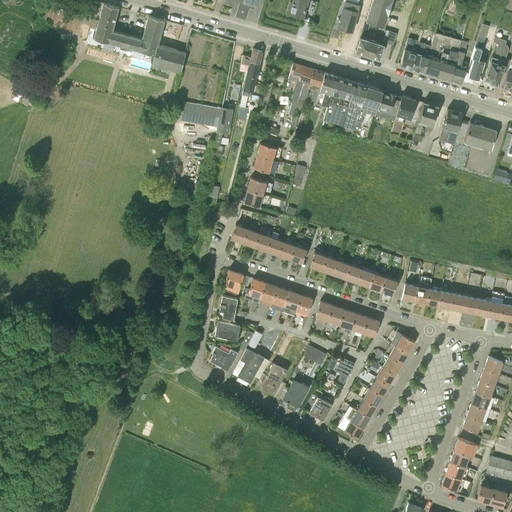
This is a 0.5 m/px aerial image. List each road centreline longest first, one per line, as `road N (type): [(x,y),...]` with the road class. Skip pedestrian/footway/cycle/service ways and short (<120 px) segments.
road 1 (tertiary): [(511,112),(136,0)]
road 2 (residential): [(357,455),(197,367),(216,259)]
road 3 (residential): [(429,327),(216,259)]
road 4 (residential): [(426,489),(480,340)]
road 5 (residential): [(357,455),(429,327)]
road 6 (residential): [(216,259),(255,130)]
